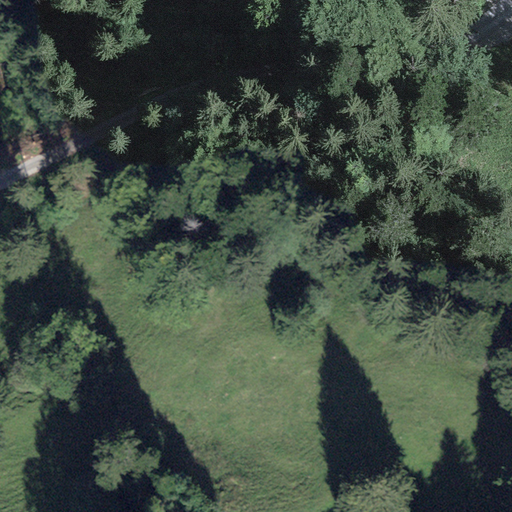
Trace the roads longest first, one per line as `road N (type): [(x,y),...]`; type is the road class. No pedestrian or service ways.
road 1 (track): [(507,0),(412,49),(183,88),(0,176)]
road 2 (track): [(0,51),(219,27),(289,43),(320,61)]
